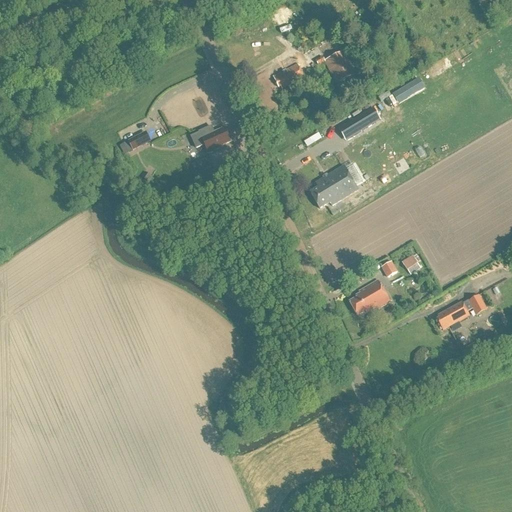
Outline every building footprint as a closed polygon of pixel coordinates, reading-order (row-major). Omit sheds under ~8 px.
[(345,51),(325,61),(336,85),(356,75),(345,51)] [(318,67),(325,63),(322,58),(315,62),(318,67)] [(294,67),(273,77),(278,88),(280,87),(281,90),(289,86),(288,85),(292,83),(293,84),(301,80),(294,67)] [(424,90),(419,80),(393,96),(396,101),(416,89),(418,93),(424,90)] [(372,110),(338,130),(345,142),(379,121),(372,110)] [(221,146),(230,142),(224,128),(214,133),(211,127),(199,133),(199,134),(191,138),(196,149),(204,145),(208,153),(222,147),(221,146)] [(151,143),(146,133),(128,143),(133,152),(151,143)] [(345,166),(316,183),(319,187),(311,192),(321,210),(332,204),(334,207),(360,191),(345,166)] [(148,183),(151,178),(145,174),(142,179),(148,183)] [(413,258),(403,265),(407,271),(417,265),(413,258)] [(390,264),(382,269),(388,279),(397,274),(390,264)] [(356,295),(357,298),(350,303),(357,316),(366,310),(368,312),(372,310),(373,311),(389,302),(377,282),(356,295)] [(469,303),(469,304),(464,307),(463,305),(438,318),(440,320),(437,321),(443,333),(470,319),(466,311),(471,308),(477,318),(487,312),(479,298),(469,303)]
